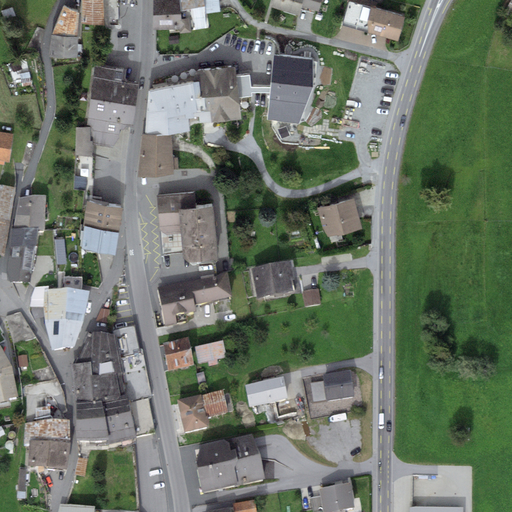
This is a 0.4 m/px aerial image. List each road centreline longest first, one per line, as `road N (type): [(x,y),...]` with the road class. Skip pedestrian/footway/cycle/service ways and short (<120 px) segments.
road 1 (primary): [(441,0),(390,169),(384,466)]
road 2 (residential): [(61,0),(46,39),(50,110),(17,199),(1,280)]
road 3 (residential): [(182,506),(133,233)]
road 4 (residential): [(133,233),(146,0)]
road 5 (residential): [(384,466),(182,506)]
road 6 (residential): [(63,375),(110,280),(122,236),(133,233)]
road 7 (residential): [(57,511),(74,443),(63,375)]
